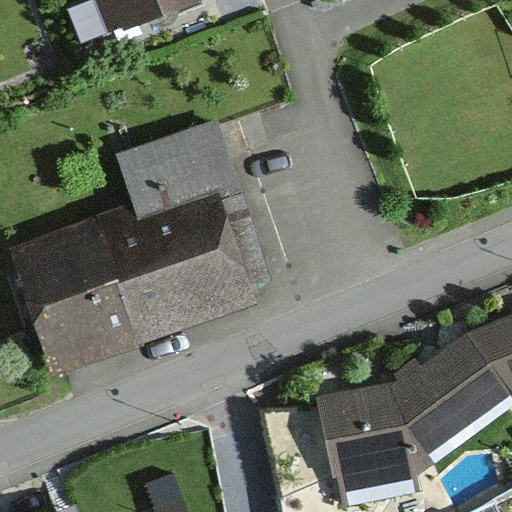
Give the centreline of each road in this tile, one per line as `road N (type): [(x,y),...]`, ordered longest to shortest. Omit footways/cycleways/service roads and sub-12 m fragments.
road 1 (residential): [(278,0),(390,295)]
road 2 (residential): [(0,453),(220,361)]
road 3 (residential): [(220,361),(390,295)]
road 4 (residential): [(220,361),(256,511)]
road 5 (residential): [(390,295),(511,246)]
